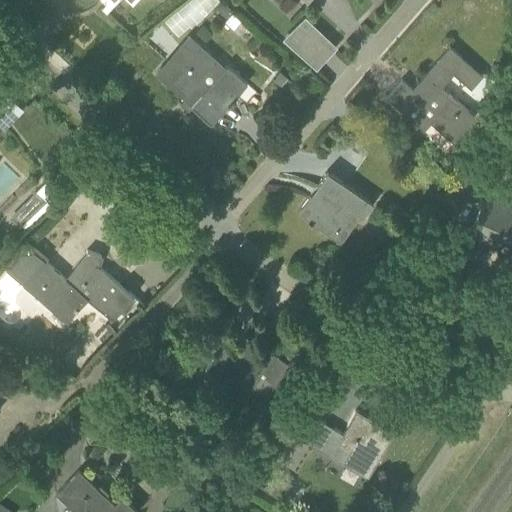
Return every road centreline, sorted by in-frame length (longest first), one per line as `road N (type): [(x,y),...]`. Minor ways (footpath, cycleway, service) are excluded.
road 1 (residential): [(491,383),(337,310),(216,227)]
road 2 (residential): [(216,227),(0,12)]
road 3 (residential): [(216,227),(417,0)]
road 4 (track): [(101,359),(216,227)]
road 5 (unclassified): [(491,383),(403,511)]
